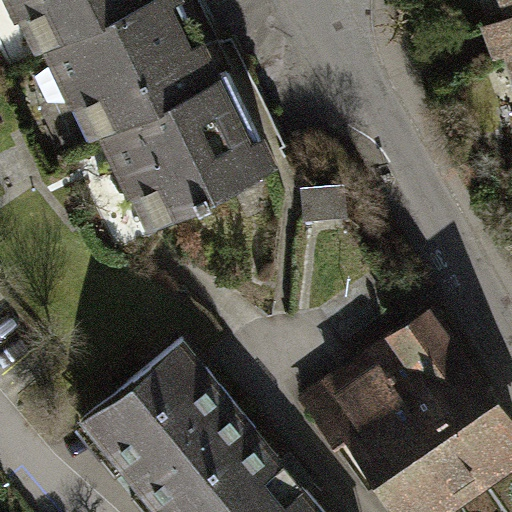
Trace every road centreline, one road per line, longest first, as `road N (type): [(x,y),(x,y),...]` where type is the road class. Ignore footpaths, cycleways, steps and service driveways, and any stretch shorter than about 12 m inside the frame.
road 1 (tertiary): [(311,0),(511,341)]
road 2 (residential): [(0,420),(91,511)]
